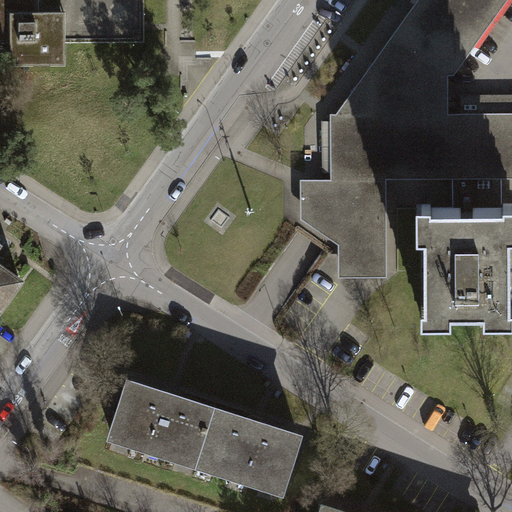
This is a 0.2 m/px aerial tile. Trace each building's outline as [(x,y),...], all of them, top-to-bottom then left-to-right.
[(68,30),(67,12),(43,12),(43,0),(0,0),(0,44),(17,45),(18,69),(68,68),(68,47),(68,30)] [(511,0),(425,0),(342,118),(455,117),(455,78),(463,78),(511,8),(511,0)] [(342,118),(337,119),(338,184),(393,184),(511,181),(511,98),(466,100),(466,117),(455,117),(342,118)] [(393,281),(393,184),(337,184),(310,184),(309,222),(347,250),(348,281),(393,281)] [(434,207),(420,207),(421,240),(429,240),(429,310),(426,310),(426,324),(453,324),(453,315),(487,315),(487,324),(511,323),(511,206),(507,206),(508,211),(434,212),(434,207)] [(0,319),(4,322),(35,279),(5,258),(14,245),(4,238),(0,243),(0,319)] [(230,406),(145,380),(126,440),(211,467),(230,406)] [(230,406),(211,467),(301,494),(320,434),(230,406)]
